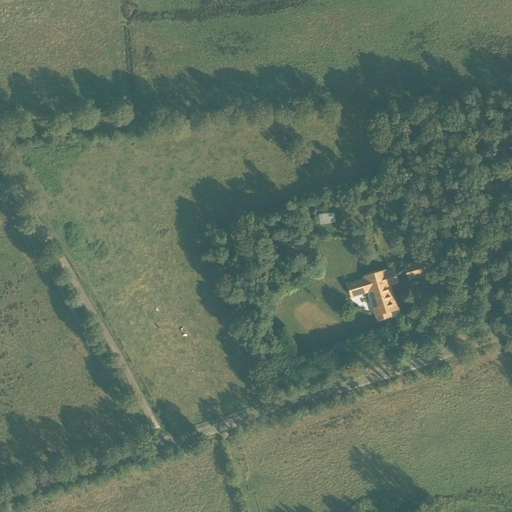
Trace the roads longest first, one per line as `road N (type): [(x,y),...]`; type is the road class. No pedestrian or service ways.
road 1 (tertiary): [(511,335),(0,498)]
road 2 (track): [(163,444),(0,160)]
